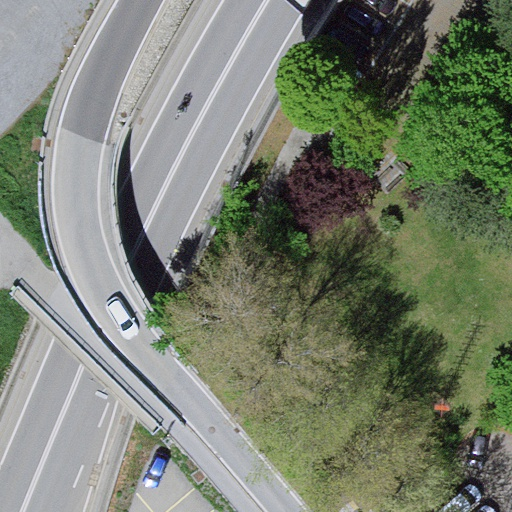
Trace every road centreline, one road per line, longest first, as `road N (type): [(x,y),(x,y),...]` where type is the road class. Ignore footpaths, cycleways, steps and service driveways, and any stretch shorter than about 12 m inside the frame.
road 1 (primary): [(145,0),(98,82),(78,141),(77,218),(90,274),(130,341),(289,511)]
road 2 (primary): [(38,511),(185,166),(276,0)]
